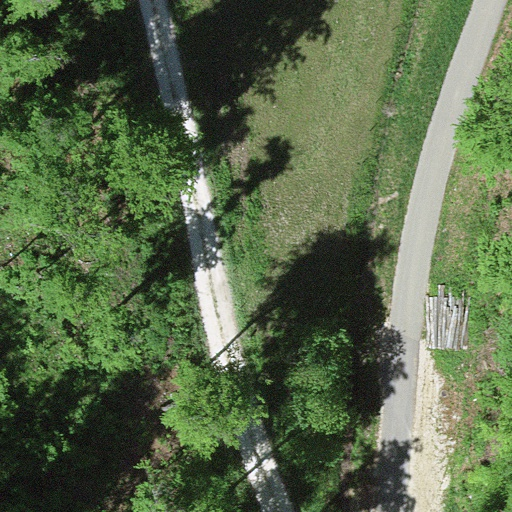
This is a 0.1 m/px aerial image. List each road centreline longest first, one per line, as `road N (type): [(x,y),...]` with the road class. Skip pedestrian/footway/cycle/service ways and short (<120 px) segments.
road 1 (track): [(276,511),(251,449),(152,0)]
road 2 (track): [(392,511),(411,276),(462,60),(485,0)]
